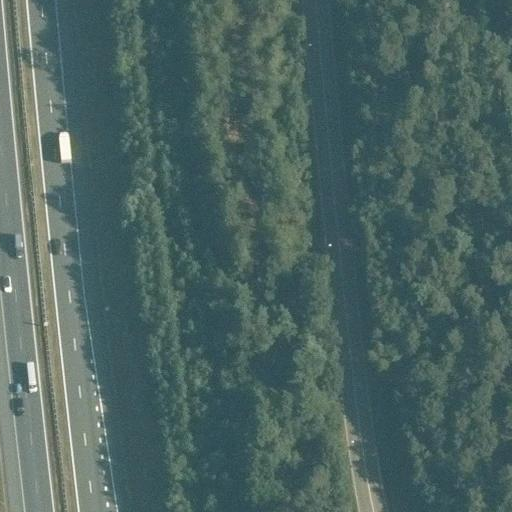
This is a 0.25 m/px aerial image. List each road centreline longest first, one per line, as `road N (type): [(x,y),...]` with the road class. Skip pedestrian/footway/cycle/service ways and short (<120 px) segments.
road 1 (tertiary): [(371,511),(312,0)]
road 2 (motorway): [(93,511),(42,0)]
road 3 (motorway): [(0,122),(40,511)]
